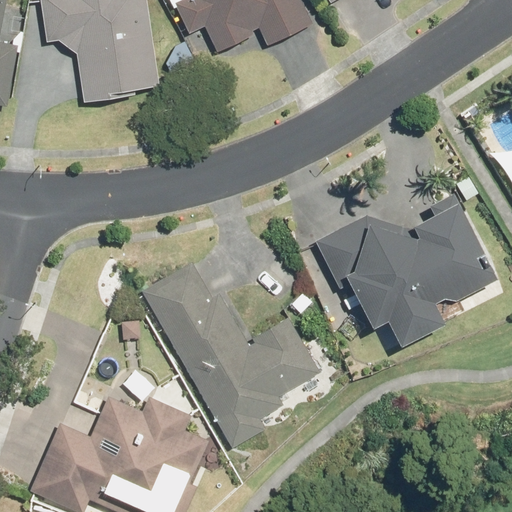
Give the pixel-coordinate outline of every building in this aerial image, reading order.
[(0,0),(0,102),(1,102),(11,45),(0,42),(0,0)] [(35,0),(41,40),(53,38),(72,54),(78,100),(130,93),(129,87),(153,84),(141,0),(35,0)] [(177,0),(172,3),(186,31),(199,25),(212,51),(250,34),(248,30),(254,28),(262,45),(308,24),(296,0),(177,0)] [(363,272),(388,323),(401,316),(414,344),(460,321),(449,301),(457,297),(468,299),(511,277),(472,200),(425,223),(430,233),(373,214),(323,239),(344,281),(363,272)] [(148,290),(236,446),(268,428),(262,417),(287,403),(282,394),(322,371),(292,318),(257,338),(259,342),(255,344),(225,291),(218,295),(199,261),(148,290)] [(144,402),(161,388),(143,367),(126,381),(144,402)] [(66,424),(36,489),(87,511),(90,511),(103,484),(166,511),(184,511),(202,473),(200,472),(214,440),(190,429),(196,415),(154,396),(147,411),(114,396),(96,437),(66,424)]
